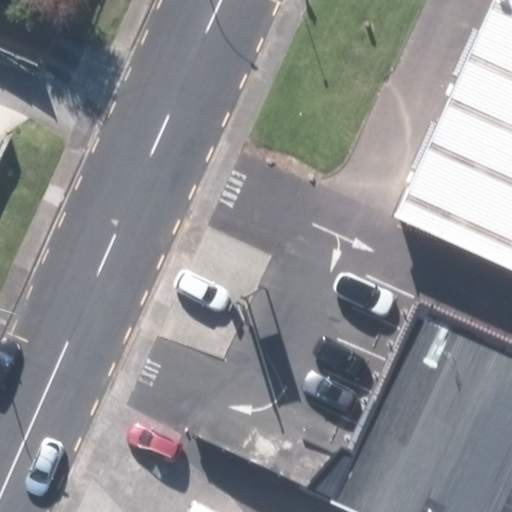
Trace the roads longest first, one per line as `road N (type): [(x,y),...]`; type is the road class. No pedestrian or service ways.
road 1 (tertiary): [(214,0),(0,482)]
road 2 (unknown): [(147,150),(0,83)]
